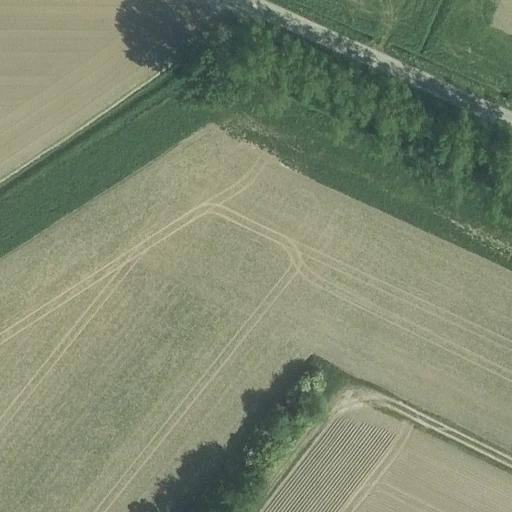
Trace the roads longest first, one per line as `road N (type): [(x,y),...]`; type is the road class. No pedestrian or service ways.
road 1 (track): [(511,463),(383,399),(352,392),(329,404),(247,511)]
road 2 (unclassified): [(511,122),(237,0)]
